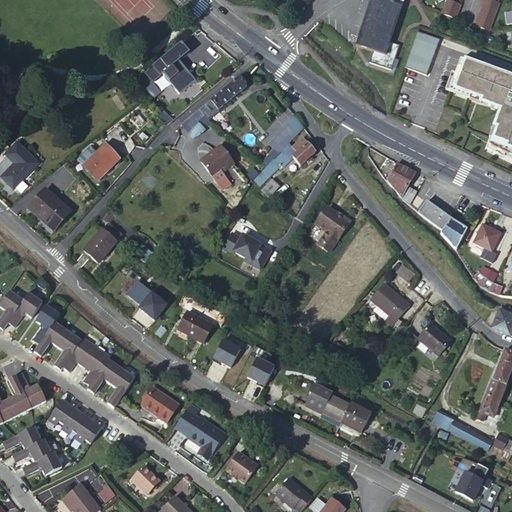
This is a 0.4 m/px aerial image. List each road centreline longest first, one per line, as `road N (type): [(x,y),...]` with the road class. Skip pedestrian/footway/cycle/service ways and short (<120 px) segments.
road 1 (residential): [(361,465),(170,363),(46,259)]
road 2 (residential): [(46,259),(160,132),(260,51)]
road 3 (residential): [(0,342),(213,488),(235,511)]
road 4 (residential): [(329,150),(478,324),(511,349)]
road 5 (secondary): [(349,114),(511,196)]
